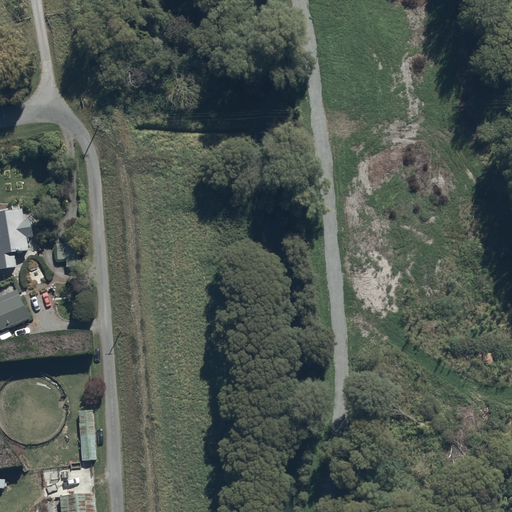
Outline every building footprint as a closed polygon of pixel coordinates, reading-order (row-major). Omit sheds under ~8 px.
[(0,269),(19,267),(17,253),(31,251),(29,238),(34,237),(32,219),(26,220),(24,209),(9,212),(9,208),(0,209),(0,269)] [(68,243),(58,244),(58,259),(68,259),(68,267),(82,266),(82,241),(68,241),(68,243)] [(19,289),(0,297),(0,323),(3,331),(32,319),(19,289)] [(97,460),(94,411),(80,412),(83,461),(97,460)] [(96,511),(95,495),(61,497),(62,511),(96,511)]
